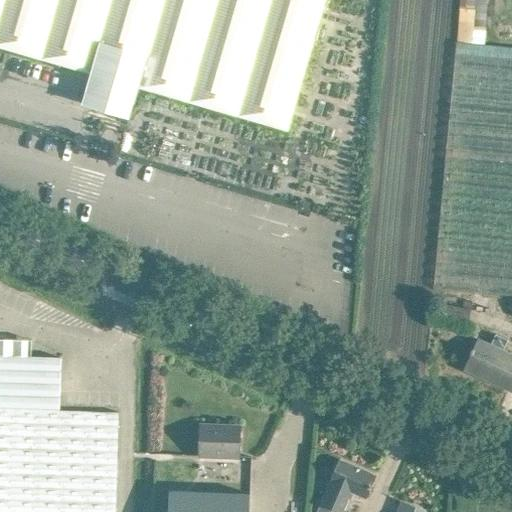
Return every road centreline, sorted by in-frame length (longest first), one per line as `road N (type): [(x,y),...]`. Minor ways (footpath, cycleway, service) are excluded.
road 1 (tertiary): [(511,460),(0,227)]
road 2 (unknown): [(0,149),(69,175),(271,223),(312,222),(335,205)]
